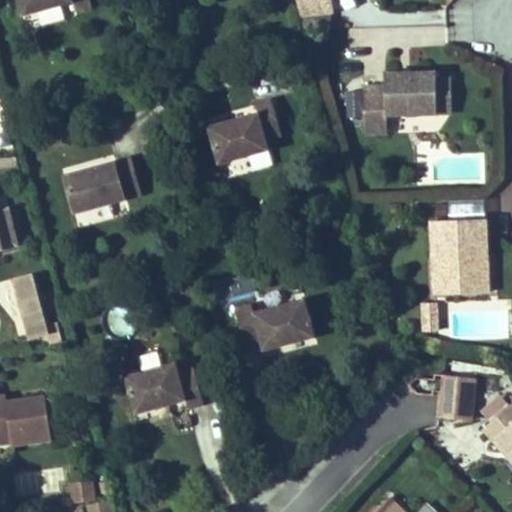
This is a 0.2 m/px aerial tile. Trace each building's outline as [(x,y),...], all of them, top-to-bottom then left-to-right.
[(93,5),(91,0),(19,0),(23,15),(75,1),(78,9),(93,5)] [(333,11),(331,0),(297,0),(302,15),(333,11)] [(438,79),(437,72),(386,73),(386,85),(365,86),(366,134),(388,133),(388,114),(438,113),(438,79)] [(453,112),(451,79),(438,79),(438,113),(453,112)] [(363,115),(362,91),(348,92),(349,116),(363,115)] [(259,113),(209,127),(219,163),(270,149),(267,140),(283,135),(273,99),(256,104),(259,113)] [(142,194),(132,157),(95,168),(96,171),(87,173),(86,170),(65,176),(75,212),(142,194)] [(0,249),(19,244),(9,207),(0,209),(0,249)] [(490,292),(489,265),(486,265),(486,256),(489,256),(487,218),(433,221),(434,257),(444,257),(445,293),(490,292)] [(445,293),(444,257),(434,257),(435,294),(445,293)] [(50,334),(33,273),(14,279),(21,303),(27,301),(30,313),(24,315),(30,339),(50,334)] [(316,336),(306,298),(255,312),(252,303),(236,307),(246,344),(261,340),(264,350),(284,345),(282,340),(291,337),(292,342),(316,336)] [(30,313),(27,301),(21,303),(24,315),(30,313)] [(440,331),(440,302),(420,302),(420,331),(440,331)] [(205,404),(192,357),(126,376),(136,413),(186,399),(188,409),(205,404)] [(443,392),(444,375),(435,374),(435,379),(418,377),(409,384),(417,393),(434,395),(434,391),(443,392)] [(475,378),(444,375),(443,392),(440,417),(471,420),(475,378)] [(53,438),(46,396),(8,402),(7,396),(0,396),(0,438),(12,437),(13,444),(53,438)] [(511,403),(483,429),(494,441),(495,440),(511,459),(511,403)] [(95,500),(93,484),(73,487),(75,503),(95,500)] [(404,511),(390,498),(376,511),(404,511)] [(113,511),(109,500),(89,505),(91,511),(113,511)] [(434,511),(425,503),(417,511),(434,511)]
